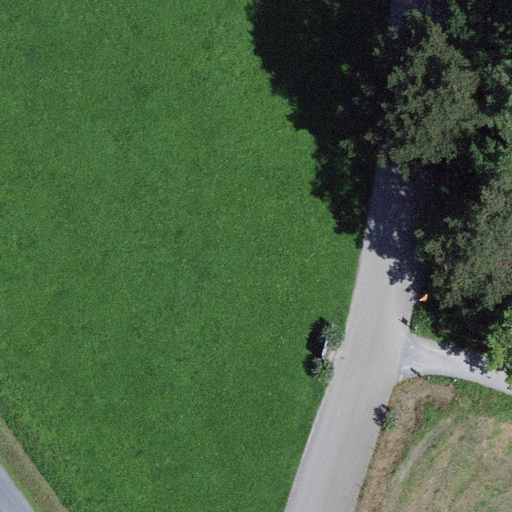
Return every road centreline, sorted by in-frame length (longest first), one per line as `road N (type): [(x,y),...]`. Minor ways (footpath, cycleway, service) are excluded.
road 1 (residential): [(323,511),(375,341)]
road 2 (track): [(511,387),(375,341)]
